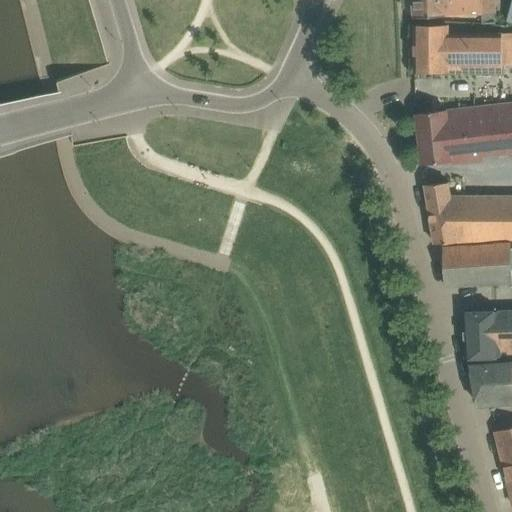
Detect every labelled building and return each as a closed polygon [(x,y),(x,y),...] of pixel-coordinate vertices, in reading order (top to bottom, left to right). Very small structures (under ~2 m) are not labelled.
[(413,0),(414,17),(434,16),(463,14),(482,13),(483,23),(497,22),(496,0),(413,0)] [(415,69),(449,69),(449,67),(503,67),(503,63),(511,62),(511,31),(449,35),(449,25),(415,25),(415,69)] [(422,163),(453,159),(453,163),(483,160),(483,156),(511,152),(511,102),(417,113),(422,163)] [(511,194),(453,195),(450,180),(426,184),(435,242),(455,239),(459,239),(459,243),(509,241),(511,241),(511,194)] [(511,243),(465,245),(445,246),(447,286),(467,285),(511,283),(511,243)] [(511,308),(484,310),(464,311),(467,357),(487,356),(511,355),(511,308)] [(511,361),(492,363),(473,365),(472,365),(479,404),(499,403),(511,401),(511,361)] [(511,427),(497,431),(511,493),(511,427)]
